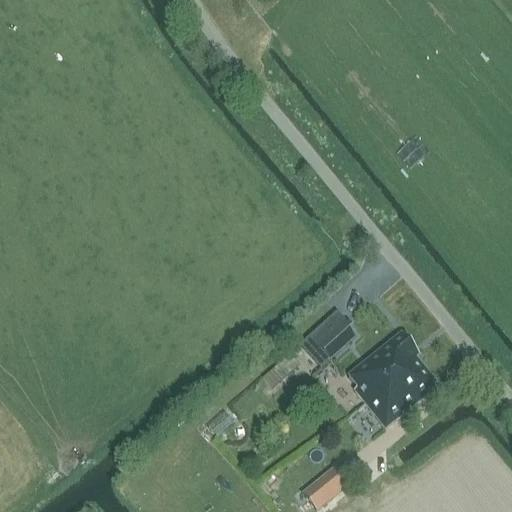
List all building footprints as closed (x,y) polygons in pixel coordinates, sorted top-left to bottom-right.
[(320,371),(331,361),(357,337),(336,315),(310,340),(300,349),(320,371)] [(401,337),(348,380),(357,392),(354,395),(365,407),(418,365),(415,361),(418,359),(401,337)] [(298,367),(289,356),(263,379),(272,389),(298,367)] [(418,365),(365,407),(385,432),(438,390),(418,365)] [(313,456),(316,458),(320,456),(321,453),(320,449),(316,448),(313,449),(311,453),(313,456)] [(334,472),(302,497),(314,511),(320,511),(348,490),(334,472)]
